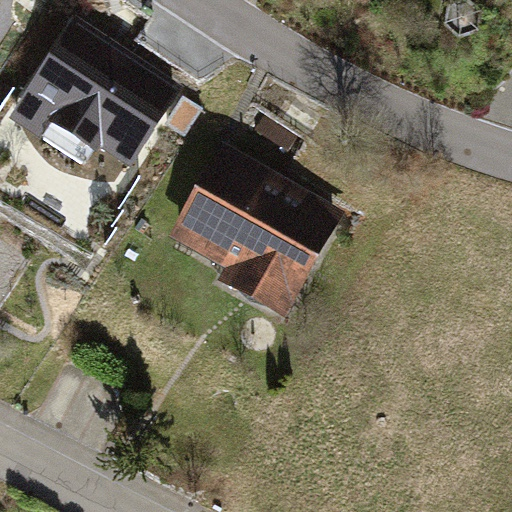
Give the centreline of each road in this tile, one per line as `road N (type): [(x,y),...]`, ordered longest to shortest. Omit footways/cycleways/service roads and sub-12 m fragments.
road 1 (residential): [(511,144),(442,126),(225,0)]
road 2 (residential): [(0,444),(128,511)]
